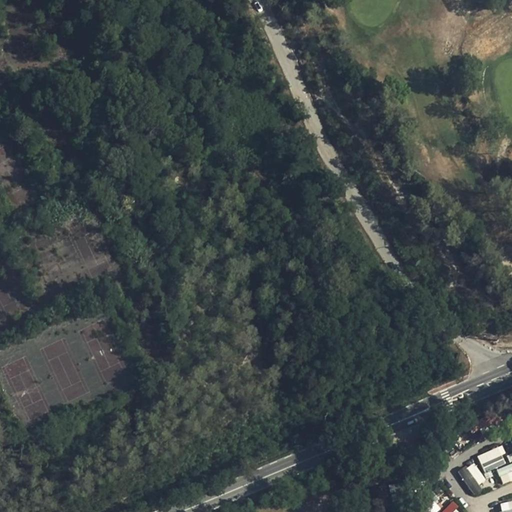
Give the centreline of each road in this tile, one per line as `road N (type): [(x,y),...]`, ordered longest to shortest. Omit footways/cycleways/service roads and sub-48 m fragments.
road 1 (residential): [(256,0),(378,240),(439,317),(505,378)]
road 2 (primary): [(505,378),(182,511)]
